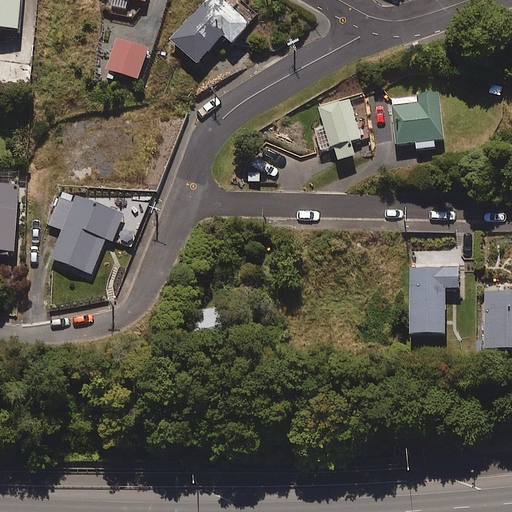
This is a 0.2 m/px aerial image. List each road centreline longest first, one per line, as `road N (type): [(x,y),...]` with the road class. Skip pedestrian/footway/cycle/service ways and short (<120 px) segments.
road 1 (track): [(0,407),(511,428)]
road 2 (residential): [(184,204),(511,209)]
road 3 (residential): [(184,204),(210,134),(229,111),(302,66),(404,20)]
road 4 (residential): [(0,332),(93,328),(126,315),(148,291),(184,204)]
